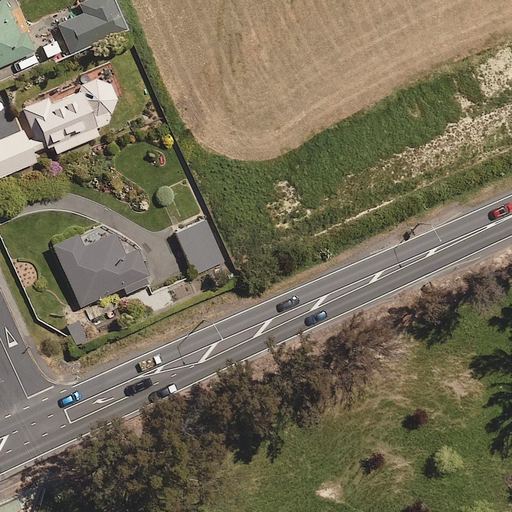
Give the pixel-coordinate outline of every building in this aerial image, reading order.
[(0,0),(0,63),(33,49),(24,28),(17,31),(2,0),(0,0)] [(80,12),(55,23),(68,54),(126,29),(113,0),(83,0),(76,3),(80,12)] [(56,39),(33,51),(39,63),(62,50),(56,39)] [(22,106),(32,131),(23,135),(20,129),(0,137),(0,175),(33,161),(29,151),(49,143),(53,152),(95,134),(92,126),(107,120),(105,116),(111,107),(113,100),(111,90),(103,82),(90,79),(75,85),(77,90),(46,103),(44,97),(22,106)] [(223,260),(203,219),(174,233),(193,274),(223,260)] [(124,293),(146,283),(143,276),(146,275),(134,249),(122,255),(110,231),(80,245),(74,232),(49,244),(78,306),(121,286),(124,293)] [(85,341),(76,320),(65,325),(73,345),(85,341)]
